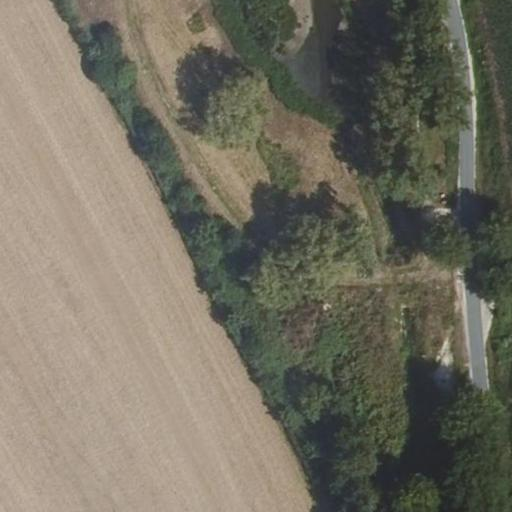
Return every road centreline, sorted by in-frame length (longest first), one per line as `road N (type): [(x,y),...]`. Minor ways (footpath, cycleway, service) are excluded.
road 1 (track): [(450,0),(496,511)]
road 2 (track): [(342,283),(397,274),(430,228),(407,0)]
